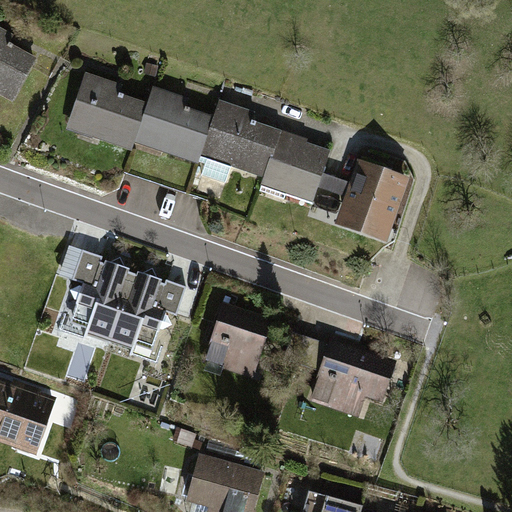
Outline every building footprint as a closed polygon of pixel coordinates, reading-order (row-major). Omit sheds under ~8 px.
[(10,37),(0,30),(0,93),(16,103),(38,65),(14,52),(16,48),(11,46),(9,49),(5,47),(10,37)] [(116,82),(88,72),(73,116),(98,125),(95,132),(133,145),(148,104),(122,96),(123,92),(118,90),(117,94),(112,92),(116,82)] [(182,95),(154,86),(139,130),(164,139),(161,146),(200,159),(214,118),(189,109),(190,105),(184,104),(183,107),(178,106),(182,95)] [(248,110),(221,100),(206,145),(230,153),(228,160),(266,173),(277,144),(280,132),(255,124),(256,120),(251,118),(250,122),(245,120),(248,110)] [(289,148),(277,144),(264,182),(288,191),(290,184),(315,192),(329,150),(293,138),(289,148)] [(407,178),(359,161),(350,186),(322,176),(318,186),(347,196),(338,221),(387,238),(407,178)] [(78,299),(72,316),(90,322),(87,331),(107,338),(131,271),(127,270),(129,267),(105,259),(104,261),(101,260),(103,256),(83,249),(73,278),(84,282),(82,286),(79,285),(70,288),(75,298),(78,299)] [(132,337),(150,343),(156,326),(158,327),(168,323),(163,314),(161,313),(162,309),(173,313),(183,284),(163,277),(162,281),(159,280),(160,278),(136,270),(135,273),(132,272),(108,338),(128,345),(132,337)] [(221,307),(203,361),(242,374),(250,351),(259,354),(269,322),(221,307)] [(303,365),(312,338),(299,334),(290,360),(303,365)] [(319,370),(310,397),(355,414),(364,388),(383,395),(393,364),(329,343),(312,338),(303,365),(319,370)] [(139,373),(126,405),(160,418),(172,386),(139,373)] [(0,438),(35,451),(54,400),(26,390),(24,386),(20,384),(16,384),(12,384),(0,380),(0,438)] [(189,496),(222,506),(220,511),(252,511),(264,472),(201,454),(189,496)] [(358,511),(361,504),(309,489),(302,511),(300,511),(299,511),(358,511)]
